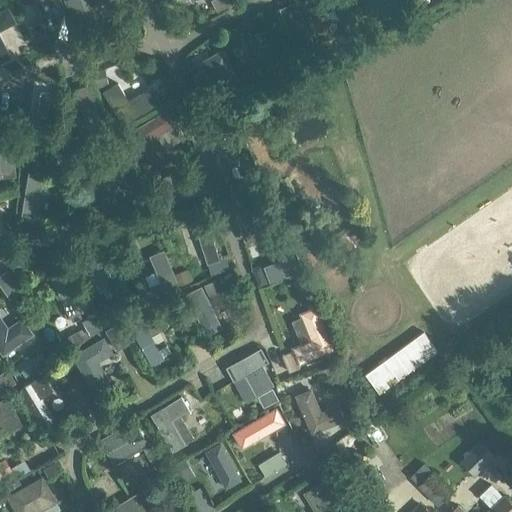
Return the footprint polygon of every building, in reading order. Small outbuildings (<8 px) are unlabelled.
[(94,0),(64,0),(81,36),(105,25),(94,0)] [(237,0),(224,0),(228,8),(239,3),(237,0)] [(423,0),(420,0),(406,8),(410,17),(428,8),(423,0)] [(366,2),(357,6),(364,20),(372,16),(366,2)] [(0,9),(0,54),(10,49),(0,30),(22,20),(14,3),(0,9)] [(134,21),(125,25),(130,37),(140,32),(134,21)] [(65,25),(46,32),(50,43),(69,36),(65,25)] [(298,52),(296,53),(296,54),(301,65),(309,61),(312,60),(323,55),(318,44),(298,52)] [(217,92),(239,81),(223,51),(202,63),(217,92)] [(253,61),(248,64),(251,70),(257,81),(258,81),(266,76),(258,59),(253,61)] [(105,68),(93,71),(97,88),(109,86),(105,68)] [(128,101),(117,83),(104,91),(123,123),(159,102),(150,88),(128,101)] [(166,107),(173,118),(183,112),(177,101),(166,107)] [(173,127),(163,109),(132,128),(156,169),(170,161),(156,137),(173,127)] [(0,178),(16,177),(12,133),(0,134),(0,178)] [(122,156),(132,188),(147,183),(133,140),(99,151),(102,162),(122,156)] [(28,172),(21,215),(35,217),(39,190),(56,193),(59,176),(28,172)] [(178,192),(169,175),(158,181),(168,198),(178,192)] [(241,228),(259,221),(277,214),(267,188),(231,201),(241,228)] [(207,261),(219,257),(202,205),(190,209),(207,261)] [(345,233),(332,243),(344,260),(358,249),(345,233)] [(280,261),(264,267),(270,282),(299,271),(286,237),(272,242),(280,261)] [(76,247),(65,252),(73,268),(84,263),(76,247)] [(161,282),(150,287),(155,299),(180,288),(174,275),(163,251),(150,257),(161,282)] [(99,263),(97,264),(98,265),(99,268),(109,288),(113,296),(114,296),(115,299),(116,298),(118,297),(129,292),(111,257),(99,263)] [(261,264),(251,268),(258,288),(268,284),(261,264)] [(70,317),(87,309),(69,267),(51,275),(70,317)] [(175,274),(174,275),(180,288),(193,282),(187,269),(178,273),(175,274)] [(216,280),(203,286),(209,299),(222,294),(216,280)] [(13,285),(3,291),(9,300),(17,295),(13,285)] [(208,334),(221,328),(202,291),(189,297),(208,334)] [(177,292),(167,297),(173,311),(184,305),(179,295),(177,292)] [(97,305),(96,316),(108,318),(109,306),(97,305)] [(294,348),(301,364),(335,350),(318,307),(301,314),(312,341),(294,348)] [(94,315),(82,321),(90,337),(103,329),(102,328),(94,315)] [(157,315),(131,329),(152,366),(164,360),(150,335),(164,327),(157,315)] [(0,317),(0,349),(4,355),(33,335),(21,318),(8,328),(0,317)] [(119,323),(106,331),(117,350),(131,342),(119,323)] [(103,338),(73,356),(94,393),(109,384),(96,363),(112,354),(103,338)] [(48,346),(44,347),(46,353),(48,358),(50,363),(56,361),(60,360),(67,357),(66,354),(65,353),(61,341),(48,346)] [(234,380),(244,374),(255,393),(272,385),(263,365),(267,363),(259,348),(226,366),(234,380)] [(39,349),(16,364),(25,378),(48,363),(39,349)] [(293,351),(282,356),(289,373),(300,369),(293,351)] [(51,391),(41,374),(18,389),(38,423),(51,416),(40,397),(51,391)] [(272,389),(257,397),(264,408),(278,400),(272,389)] [(311,389),(296,396),(313,434),(345,420),(338,405),(321,412),(311,389)] [(182,398),(152,416),(174,451),(186,444),(171,421),(189,410),(182,398)] [(3,399),(0,400),(0,436),(19,426),(3,399)] [(242,449),(285,424),(276,409),(233,434),(242,449)] [(148,442),(137,425),(132,417),(100,438),(116,463),(148,442)] [(147,445),(142,447),(150,461),(162,453),(155,440),(147,445)] [(227,487),(242,479),(222,442),(207,450),(227,487)] [(475,476),(495,456),(481,442),(461,461),(475,476)] [(334,443),(323,450),(330,460),(340,454),(334,443)] [(162,453),(150,461),(157,472),(173,463),(166,451),(162,453)] [(279,452),(269,458),(277,470),(287,464),(279,452)] [(358,453),(354,468),(356,469),(364,471),(364,469),(368,456),(358,453)] [(186,460),(173,467),(182,483),(195,476),(186,460)] [(452,492),(432,472),(418,486),(438,506),(452,492)] [(328,477),(305,491),(317,511),(343,511),(348,509),(328,477)] [(15,511),(39,511),(56,502),(42,478),(8,497),(15,511)] [(151,483),(142,488),(147,496),(156,491),(151,483)] [(492,509),(488,511),(511,511),(511,505),(504,497),(503,497),(491,484),(479,496),(492,509)] [(123,511),(149,511),(138,492),(119,504),(123,511)] [(372,511),(361,495),(348,504),(353,511),(372,511)] [(173,499),(173,511),(188,511),(188,499),(173,499)]
